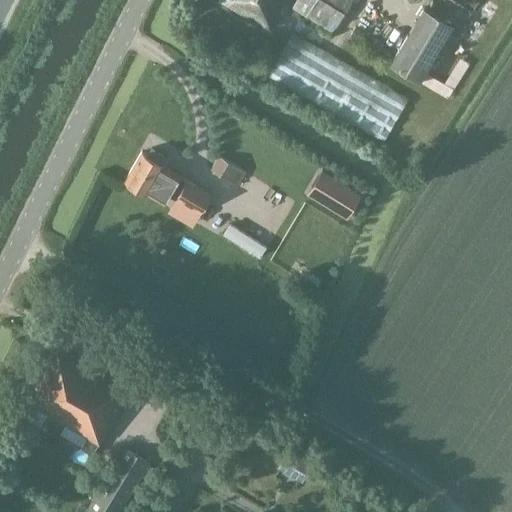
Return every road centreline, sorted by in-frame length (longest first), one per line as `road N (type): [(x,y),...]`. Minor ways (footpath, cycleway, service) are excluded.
road 1 (track): [(434,511),(21,239)]
road 2 (tertiary): [(0,282),(142,0)]
